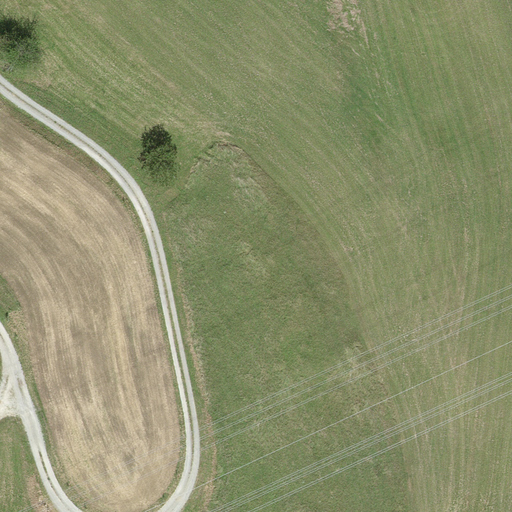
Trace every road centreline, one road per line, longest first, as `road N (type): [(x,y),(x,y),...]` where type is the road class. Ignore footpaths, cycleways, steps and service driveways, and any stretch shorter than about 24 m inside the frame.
road 1 (track): [(167,511),(189,455),(149,235),(117,174),(0,85)]
road 2 (track): [(0,340),(60,511)]
